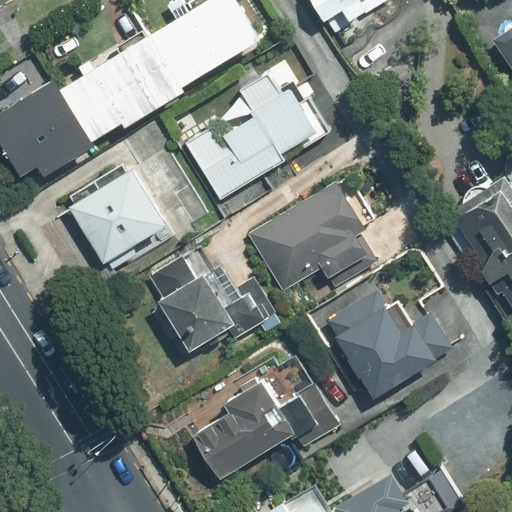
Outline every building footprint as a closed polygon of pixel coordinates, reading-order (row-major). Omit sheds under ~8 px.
[(234,0),(174,0),(0,108),(0,145),(21,179),(256,34),(234,0)] [(315,0),(332,26),(373,0),(315,0)] [(511,27),(497,37),(511,61),(511,27)] [(286,55),(171,132),(218,201),(332,124),(286,55)] [(511,170),(505,162),(439,215),(511,307),(511,170)] [(124,167),(65,205),(100,260),(159,222),(124,167)] [(335,178),(245,228),(283,295),(373,246),(335,178)] [(207,249),(148,278),(188,358),(277,313),(255,269),(225,284),(207,249)] [(380,272),(319,312),(373,393),(449,343),(431,316),(416,325),(380,272)] [(292,340),(171,423),(214,484),(293,429),(308,451),(349,423),(292,340)] [(402,511),(381,481),(337,511),(326,511),(306,484),(266,511),(402,511)]
